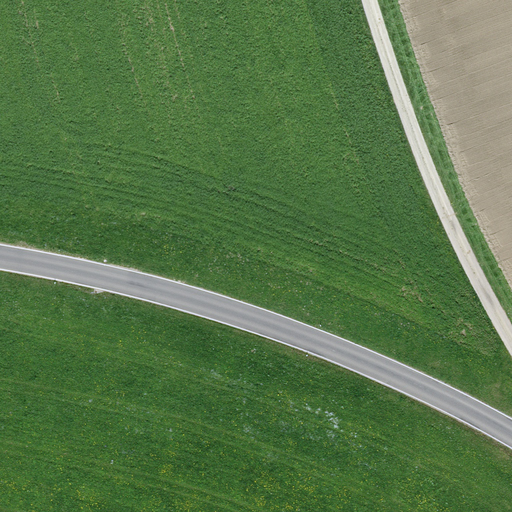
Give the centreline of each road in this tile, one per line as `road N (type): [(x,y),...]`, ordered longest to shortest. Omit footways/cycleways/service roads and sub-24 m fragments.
road 1 (tertiary): [(0,256),(115,278),(255,319),(439,394),(511,433)]
road 2 (track): [(511,339),(432,184),(369,0)]
